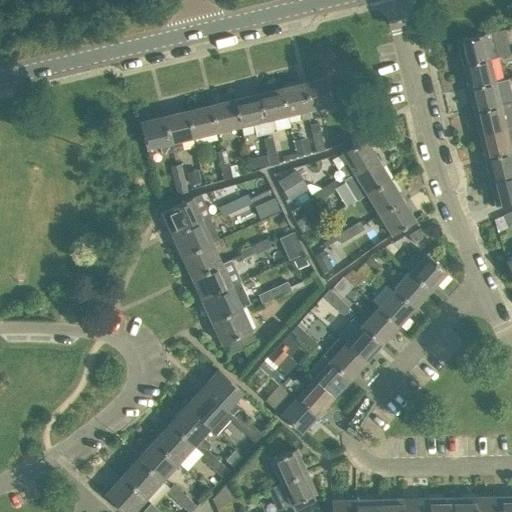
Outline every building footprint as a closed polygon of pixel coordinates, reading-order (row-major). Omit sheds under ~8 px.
[(489,58),(489,59),(497,56),(492,32),(456,41),(462,65),(489,58)] [(489,58),(462,65),(467,88),(494,81),(489,59),(489,58)] [(304,84),(312,118),(313,118),(311,110),(334,105),(328,78),(304,84)] [(500,105),(494,81),(467,88),(473,111),(500,105)] [(312,118),(304,84),(280,90),(287,116),(300,113),(302,120),(312,118)] [(280,90),(257,95),(267,135),(277,133),(274,119),(287,116),(280,90)] [(257,95),(234,101),(240,127),(253,124),(257,138),(267,135),(257,95)] [(240,127),(234,101),(210,106),(217,133),(240,127)] [(500,105),(473,111),(478,135),(506,128),(500,105)] [(217,133),(210,106),(187,112),(193,138),(217,133)] [(193,138),(187,112),(164,117),(172,151),(182,149),(181,141),(193,138)] [(172,151),(164,117),(140,123),(146,150),(160,146),(162,154),(172,151)] [(317,138),(321,137),(318,122),(309,124),(312,137),(316,136),(317,138)] [(511,126),(506,128),(478,135),(484,158),(511,151),(511,126)] [(271,153),(275,152),(272,136),(263,138),(266,151),(270,150),(271,153)] [(324,149),(321,137),(317,138),(316,136),(312,137),(315,152),(324,149)] [(354,173),(377,159),(364,138),(341,152),(348,164),(342,168),(348,177),(354,173)] [(306,141),(294,145),(297,154),(308,151),(306,141)] [(230,167),(229,166),(225,150),(216,152),(219,166),(224,165),(225,168),(230,167)] [(270,150),(266,151),(269,166),(278,163),(275,152),(271,153),(270,150)] [(511,151),(484,158),(490,181),(511,175),(511,151)] [(390,179),(377,159),(354,173),(367,194),(390,179)] [(229,166),(230,167),(232,177),(239,175),(236,164),(229,166)] [(179,180),(183,179),(180,165),(171,166),(174,178),(178,177),(179,180)] [(224,165),(219,166),(222,180),(232,177),(230,167),(225,168),(224,165)] [(197,169),(185,172),(189,185),(201,182),(197,169)] [(289,199),(299,193),(288,173),(277,179),(289,199)] [(511,175),(490,181),(495,205),(511,201),(511,175)] [(178,177),(174,178),(177,194),(186,191),(183,179),(179,180),(178,177)] [(390,179),(367,194),(379,214),(403,200),(390,179)] [(334,180),(321,188),(324,192),(321,193),(324,197),(339,188),(334,180)] [(324,192),(321,188),(306,197),(310,206),(324,197),(321,193),(324,192)] [(234,206),(236,211),(251,204),(247,195),(229,202),(231,207),(234,206)] [(202,221),(201,220),(192,198),(161,212),(172,235),(202,221)] [(416,221),(403,200),(379,214),(392,235),(416,221)] [(231,207),(229,202),(218,207),(222,216),(236,211),(234,206),(231,207)] [(511,226),(511,218),(509,212),(493,219),(497,232),(511,226)] [(202,221),(172,235),(182,257),(211,243),(221,239),(210,216),(201,220),(202,221)] [(305,217),(296,223),(302,232),(311,226),(305,217)] [(348,233),(350,237),(364,229),(359,221),(348,228),(350,232),(348,233)] [(419,226),(407,234),(413,242),(424,235),(419,226)] [(350,232),(348,228),(320,245),(324,252),(350,237),(348,233),(350,232)] [(254,249),(256,254),(271,247),(267,238),(249,246),(252,250),(254,249)] [(211,243),(182,257),(192,278),(221,265),(211,243)] [(252,250),(249,246),(238,251),(242,260),(256,254),(254,249),(252,250)] [(324,272),(333,267),(324,252),(316,257),(324,272)] [(411,272),(430,289),(447,271),(427,253),(411,272)] [(304,254),(293,259),(298,269),(308,264),(304,254)] [(365,261),(362,264),(372,273),(379,265),(371,257),(365,261)] [(372,273),(362,264),(357,269),(367,278),(372,273)] [(231,286),(221,265),(192,278),(201,300),(240,283),(240,282),(231,286)] [(430,289),(411,272),(394,289),(414,307),(430,289)] [(300,275),(269,289),(271,294),(275,293),(276,297),(291,290),(289,286),(302,280),(300,275)] [(250,304),(240,283),(201,300),(211,322),(241,308),(250,304)] [(271,294),(269,289),(258,295),(262,303),(276,297),(275,293),(271,294)] [(336,302),(339,298),(329,289),(322,296),(330,304),(334,300),(336,302)] [(414,307),(394,289),(378,307),(398,325),(414,307)] [(349,308),(339,298),(336,302),(334,300),(330,304),(343,315),(349,308)] [(378,307),(362,325),(382,343),(398,325),(378,307)] [(241,308),(211,322),(221,344),(225,343),(237,337),(251,331),(241,308)] [(304,338),(307,334),(296,324),(290,331),(299,339),(302,336),(304,338)] [(382,343),(362,325),(346,343),(366,361),(382,343)] [(251,331),(237,337),(241,347),(255,340),(251,331)] [(317,343),(307,334),(304,338),(302,336),(299,339),(310,350),(317,343)] [(281,342),(278,345),(285,352),(287,348),(281,342)] [(366,361),(346,343),(330,360),(349,378),(366,361)] [(285,352),(278,345),(257,367),(266,375),(269,372),(271,374),(275,370),(274,370),(287,354),(285,352)] [(349,378),(330,360),(323,354),(306,372),(309,374),(313,378),(333,396),(349,378)] [(243,392),(218,369),(202,387),(232,415),(240,407),(234,401),(243,392)] [(286,380),(275,370),(271,374),(269,372),(266,375),(279,387),(286,380)] [(294,378),(287,387),(297,396),(317,414),(333,396),(313,378),(309,374),(300,383),(294,378)] [(202,387),(186,405),(210,428),(226,410),(232,415),(202,387)] [(317,414),(297,396),(287,387),(286,387),(290,390),(273,408),(281,414),(300,432),(317,414)] [(186,405),(170,423),(194,445),(202,452),(205,448),(210,444),(202,437),(210,428),(186,405)] [(244,426),(247,422),(237,413),(230,421),(243,432),(246,428),(244,426)] [(260,435),(247,422),(244,426),(246,428),(243,432),(254,442),(260,435)] [(170,423),(153,441),(178,463),(194,445),(170,423)] [(178,463),(153,441),(137,458),(162,481),(178,463)] [(205,448),(202,452),(198,456),(210,467),(214,464),(212,461),(215,458),(205,448)] [(281,482),(305,471),(294,449),(270,459),(281,482)] [(225,460),(231,467),(240,457),(234,450),(225,460)] [(137,458),(121,476),(146,498),(162,481),(137,458)] [(214,464),(210,467),(221,478),(228,470),(215,458),(212,461),(214,464)] [(305,471),(281,482),(291,504),(315,493),(305,471)] [(133,511),(146,498),(121,476),(104,495),(123,511),(133,511)] [(180,497),(184,494),(173,484),(166,492),(179,503),(182,500),(180,497)] [(182,500),(179,503),(188,511),(189,511),(196,505),(184,494),(180,497),(182,500)] [(241,495),(228,501),(230,505),(227,507),(229,511),(245,504),(241,495)] [(511,511),(511,495),(499,496),(499,511),(511,511)] [(475,511),(475,496),(451,497),(451,511),(475,511)] [(499,511),(499,496),(475,496),(475,511),(499,511)] [(426,511),(427,497),(402,498),(402,511),(426,511)] [(451,511),(451,497),(427,497),(426,511),(451,511)] [(378,511),(378,498),(354,499),(354,511),(378,511)] [(402,511),(402,498),(378,498),(378,511),(402,511)] [(354,511),(354,499),(329,499),(329,511),(354,511)] [(230,505),(228,501),(215,507),(217,511),(227,511),(229,511),(227,507),(230,505)]
